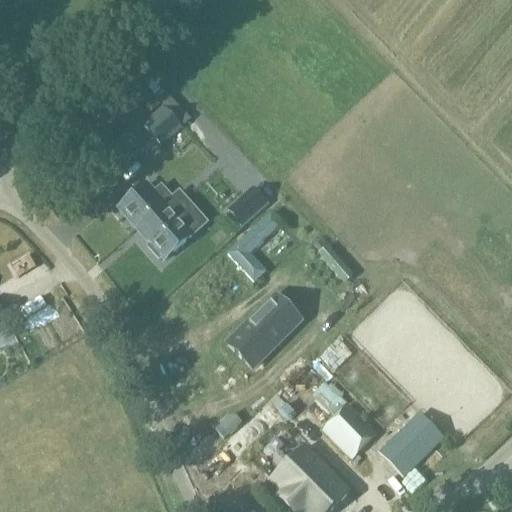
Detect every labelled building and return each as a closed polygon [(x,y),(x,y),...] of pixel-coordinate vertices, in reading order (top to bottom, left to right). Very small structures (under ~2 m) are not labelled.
[(144,128),(161,148),(181,131),(163,111),(144,128)] [(118,207),(149,178),(135,164),(105,193),(118,207)] [(224,165),(212,173),(219,184),(209,191),(215,200),(238,184),(224,165)] [(162,260),(164,263),(193,238),(180,224),(186,218),(162,190),(155,196),(147,187),(119,212),(150,247),(148,250),(159,263),(162,260)] [(242,228),(251,220),(266,207),(253,192),(238,205),(229,213),(242,228)] [(117,218),(111,199),(98,203),(103,222),(117,218)] [(86,240),(99,218),(88,211),(74,233),(86,240)] [(273,217),(228,258),(255,287),(267,277),(251,259),(284,229),(273,217)] [(27,259),(21,268),(30,275),(36,266),(27,259)] [(13,320),(8,322),(11,329),(17,326),(13,320)] [(261,419),(289,394),(233,334),(206,359),(261,419)] [(352,462),(377,438),(349,408),(324,433),(352,462)] [(442,444),(417,420),(380,458),(404,482),(442,444)] [(309,450),(306,453),(305,452),(272,485),(281,495),(276,500),(287,511),(364,511),(336,484),(354,467),(327,440),(313,454),(309,450)]
